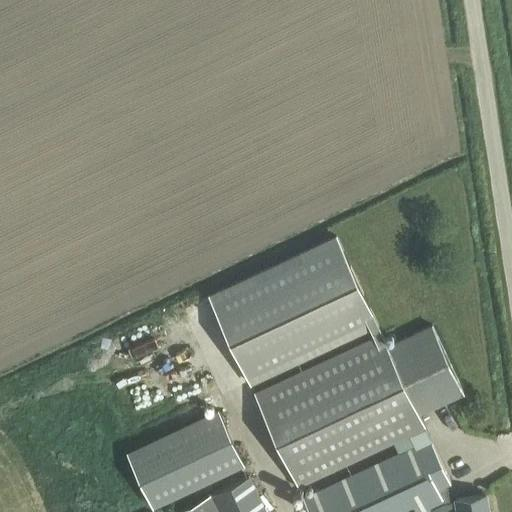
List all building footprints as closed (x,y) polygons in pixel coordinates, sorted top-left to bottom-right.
[(336,234),(209,294),(251,383),(370,328),(374,336),(382,332),(336,234)] [(465,392),(433,322),(387,343),(382,332),(255,392),(298,484),(396,438),(402,451),(416,444),(410,432),(425,424),(420,412),(465,392)] [(245,463),(219,406),(127,448),(153,505),(245,463)] [(489,511),(486,492),(456,497),(456,499),(450,500),(448,483),(451,482),(433,442),(420,448),(418,444),(416,444),(402,451),(304,497),(311,511),(423,511),(433,508),(435,511),(489,511)] [(266,511),(249,475),(213,492),(171,511),(266,511)]
